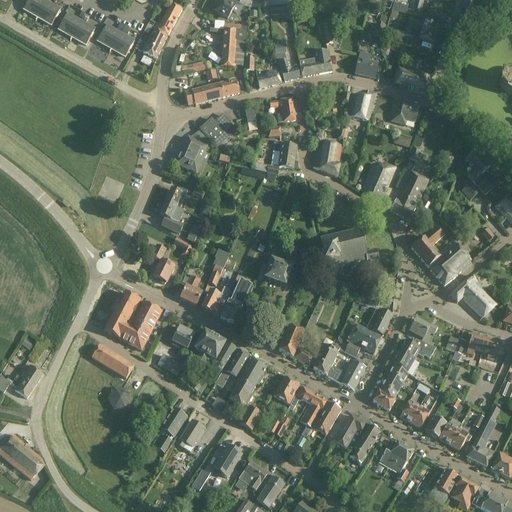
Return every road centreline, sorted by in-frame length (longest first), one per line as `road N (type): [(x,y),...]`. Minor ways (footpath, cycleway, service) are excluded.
road 1 (tertiary): [(352,405),(103,269)]
road 2 (residential): [(305,477),(79,322)]
road 3 (residential): [(413,261),(392,222),(306,171),(300,86)]
road 4 (unclassified): [(91,511),(54,476),(33,417),(79,322)]
road 5 (tertiary): [(511,496),(358,408)]
road 6 (residential): [(161,103),(6,21)]
road 7 (tertiary): [(103,269),(156,161),(161,117)]
road 8 (residential): [(482,393),(496,385),(508,358),(507,335),(443,314),(432,299)]
road 9 (tertiary): [(103,269),(0,161)]
road 10 (residential): [(161,117),(300,86)]
road 11 (residential): [(300,86),(347,80),(431,102)]
